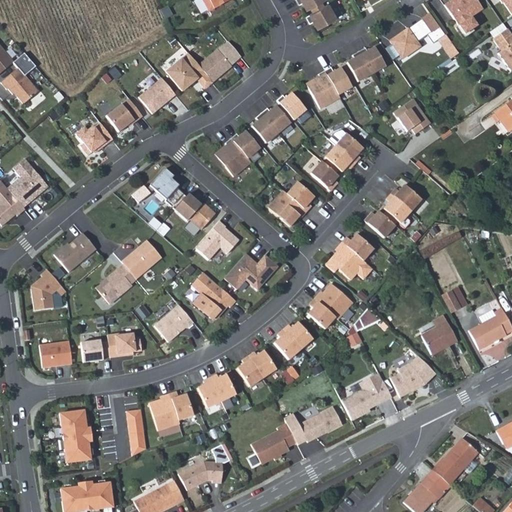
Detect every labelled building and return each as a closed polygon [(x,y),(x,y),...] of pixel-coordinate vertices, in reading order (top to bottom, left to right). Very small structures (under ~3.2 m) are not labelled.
[(204,0),(210,10),(228,0),(204,0)] [(297,0),(300,4),(304,2),(308,10),(311,8),(324,1),(324,0),(297,0)] [(446,0),(445,1),(459,22),(465,31),(472,25),(477,22),(471,14),(483,5),(479,0),(446,0)] [(511,0),(503,0),(511,12),(511,0)] [(311,8),(314,12),(326,5),(324,1),(311,8)] [(314,12),(307,16),(311,23),(314,21),(318,29),(338,18),(329,3),(326,5),(314,12)] [(170,5),(164,8),(168,15),(174,11),(170,5)] [(445,32),(430,11),(389,39),(401,57),(419,44),(416,40),(426,33),(432,42),(437,38),(445,32)] [(465,31),(459,22),(456,24),(463,34),(474,27),(472,25),(465,31)] [(511,25),(511,24),(496,34),(504,46),(500,48),(511,66),(511,25)] [(445,32),(437,38),(446,50),(454,43),(445,32)] [(194,36),(189,41),(194,48),(200,43),(194,36)] [(0,42),(0,72),(15,60),(0,42)] [(454,43),(446,50),(449,55),(450,55),(458,50),(454,43)] [(364,45),(358,48),(370,71),(384,64),(374,44),(366,48),(364,45)] [(222,46),(203,61),(217,78),(236,63),(222,46)] [(370,71),(358,48),(351,52),(353,55),(346,60),(356,79),(370,71)] [(209,85),(217,78),(203,61),(193,49),(171,68),(187,87),(196,80),(195,78),(200,74),(201,75),(209,85)] [(450,55),(449,55),(436,63),(439,66),(452,57),(450,55)] [(331,66),(325,70),(338,94),(352,87),(341,67),(334,71),(331,66)] [(19,67),(2,81),(7,88),(9,87),(14,93),(15,92),(16,91),(19,94),(18,96),(24,103),(39,90),(19,67)] [(319,76),(306,83),(320,108),(340,97),(338,94),(325,70),(318,74),(319,76)] [(176,94),(162,77),(139,96),(153,113),(176,94)] [(283,95),(277,100),(283,107),(291,117),(294,120),(297,118),(302,123),(311,116),(292,92),(286,98),(283,95)] [(136,121),(143,116),(129,98),(106,116),(119,132),(134,120),(136,121)] [(511,100),(510,98),(493,110),(509,131),(511,129),(511,100)] [(431,124),(413,99),(392,113),(405,133),(410,129),(414,135),(431,124)] [(268,108),(262,113),(279,133),(291,123),(288,119),(280,109),(277,105),(270,111),(268,108)] [(283,107),(280,109),(288,119),(291,117),(283,107)] [(259,120),(252,126),(266,143),(279,133),(262,113),(256,117),(259,120)] [(99,149),(113,139),(101,122),(95,126),(94,125),(88,129),(86,126),(76,133),(84,142),(81,145),(88,155),(98,147),(99,149)] [(328,139),(336,146),(355,164),(360,158),(357,155),(363,149),(347,134),(343,130),(335,132),(328,139)] [(237,133),(232,138),(248,158),(261,148),(246,131),(240,136),(237,133)] [(227,145),(216,154),(234,177),(252,162),(248,158),(232,138),(226,143),(227,145)] [(355,164),(336,146),(325,158),(328,160),(339,170),(341,173),(347,166),(350,169),(355,164)] [(8,188),(24,207),(31,200),(30,198),(39,191),(40,193),(49,186),(26,159),(14,168),(21,177),(8,188)] [(339,170),(328,160),(324,164),(335,174),(339,170)] [(324,164),(322,161),(311,174),(330,191),(335,185),(332,183),(334,180),(338,176),(335,174),(324,164)] [(166,201),(175,209),(187,196),(177,188),(179,185),(172,178),(174,176),(166,168),(147,189),(144,186),(132,196),(140,204),(151,193),(154,189),(167,200),(166,201)] [(18,215),(25,209),(24,207),(8,188),(1,180),(0,181),(0,223),(2,226),(16,214),(18,215)] [(298,182),(287,194),(306,211),(311,206),(308,203),(314,197),(298,182)] [(396,189),(391,195),(411,211),(421,199),(404,185),(399,192),(396,189)] [(284,190),(269,207),(290,227),(300,215),(301,217),(306,211),(287,194),(284,190)] [(202,205),(189,193),(187,196),(175,209),(175,210),(189,222),(191,219),(202,229),(216,213),(204,203),(202,205)] [(389,204),(383,210),(386,213),(397,223),(400,225),(411,211),(391,195),(386,201),(389,204)] [(394,227),(383,217),(378,213),(375,216),(372,219),(370,216),(364,222),(383,240),(395,227),(394,227)] [(397,223),(386,213),(383,217),(394,227),(397,223)] [(158,223),(152,219),(149,222),(154,227),(158,223)] [(226,227),(220,221),(196,248),(209,260),(221,247),(228,253),(238,242),(229,235),(231,232),(226,227)] [(170,229),(164,224),(158,230),(164,235),(170,229)] [(96,249),(83,232),(69,244),(66,247),(65,245),(54,254),(69,272),(96,249)] [(240,240),(231,232),(229,235),(238,242),(240,240)] [(346,238),(341,243),(361,262),(372,251),(355,236),(350,242),(346,238)] [(134,251),(122,262),(136,278),(162,257),(148,240),(138,248),(139,249),(136,251),(134,251)] [(361,262),(341,243),(336,248),(338,250),(328,261),(349,281),(354,274),(361,281),(371,271),(370,270),(364,264),(361,262)] [(253,259),(246,253),(225,278),(237,289),(246,279),(258,290),(279,266),(266,255),(258,264),(256,265),(251,261),(253,259)] [(137,279),(124,264),(96,287),(110,304),(132,285),(131,284),(137,279)] [(61,286),(47,269),(41,274),(42,276),(36,281),(37,283),(31,288),(34,310),(53,308),(51,294),(61,286)] [(230,307),(236,301),(204,272),(192,285),(209,301),(203,308),(214,318),(222,309),(223,311),(228,306),(230,307)] [(318,294),(313,300),(334,319),(336,321),(351,304),(330,285),(320,296),(318,294)] [(451,292),(441,297),(451,315),(461,309),(467,305),(458,288),(451,292)] [(334,319),(313,300),(308,306),(312,309),(307,316),(323,330),(334,319)] [(194,322),(179,305),(154,325),(168,342),(177,335),(177,333),(180,331),(182,331),(187,327),(187,328),(194,322)] [(369,306),(359,319),(364,328),(380,320),(369,306)] [(511,330),(511,326),(502,309),(494,314),(498,321),(473,334),(480,349),(507,334),(507,333),(511,330)] [(432,323),(435,328),(422,337),(434,356),(458,341),(442,317),(432,323)] [(359,319),(354,325),(357,332),(364,328),(359,319)] [(288,325),(283,330),(299,350),(312,340),(297,323),(291,328),(288,325)] [(418,332),(422,337),(435,328),(432,323),(418,332)] [(299,350),(283,330),(277,335),(279,338),(273,343),(287,360),(299,350)] [(110,356),(110,357),(128,355),(128,352),(133,352),(142,351),(140,338),(134,339),(133,333),(123,334),(123,332),(107,335),(108,341),(110,356)] [(360,342),(356,333),(347,338),(352,346),(360,342)] [(69,340),(39,344),(42,367),(72,363),(69,340)] [(102,357),(110,356),(108,341),(100,342),(100,340),(81,343),(83,362),(103,360),(102,357)] [(237,369),(249,387),(276,369),(264,351),(257,356),(254,352),(242,361),(244,364),(237,369)] [(421,369),(426,364),(419,356),(411,364),(399,369),(400,372),(391,377),(400,397),(417,389),(416,386),(420,385),(421,387),(426,385),(431,380),(421,369)] [(323,370),(319,364),(311,369),(315,375),(323,370)] [(291,368),(286,371),(293,382),(298,378),(291,368)] [(280,376),(287,386),(293,382),(286,371),(280,376)] [(363,391),(342,402),(351,420),(366,413),(365,411),(391,398),(379,374),(360,384),(363,391)] [(217,375),(210,378),(221,402),(225,411),(233,408),(228,398),(236,395),(226,375),(218,378),(217,375)] [(210,378),(203,381),(205,385),(197,388),(206,408),(221,402),(210,378)] [(178,397),(176,392),(162,397),(163,399),(149,404),(158,431),(179,424),(178,420),(193,416),(186,395),(178,397)] [(298,425),(306,441),(307,443),(323,435),(324,432),(326,431),(327,432),(342,425),(333,407),(299,424),(298,425)] [(146,449),(141,409),(126,411),(132,456),(146,449)] [(84,411),(59,414),(66,463),(90,460),(88,442),(86,429),(84,411)] [(286,423),(289,429),(296,443),(298,446),(306,441),(298,425),(299,424),(293,414),(284,418),(286,423)] [(502,444),(508,441),(511,446),(511,445),(511,421),(494,431),(502,444)] [(289,429),(286,423),(277,428),(278,430),(250,444),(261,464),(273,458),(274,460),(279,458),(280,454),(288,450),(287,447),(296,443),(289,429)] [(430,470),(447,485),(476,453),(460,439),(442,459),(441,458),(430,470)] [(504,449),(511,446),(508,441),(502,444),(504,449)] [(178,474),(186,491),(197,485),(195,483),(200,481),(202,482),(207,480),(211,480),(211,482),(220,482),(221,462),(203,461),(178,474)] [(447,485),(430,470),(402,502),(412,511),(420,511),(430,501),(433,504),(449,487),(447,485)] [(62,511),(79,511),(88,511),(113,508),(109,483),(91,485),(78,487),(60,490),(62,511)] [(168,509),(178,504),(167,484),(133,502),(138,511),(156,511),(166,507),(168,509)] [(492,511),(494,511),(479,497),(472,506),(478,511),(492,511)] [(511,511),(511,502),(503,511),(511,511)]
